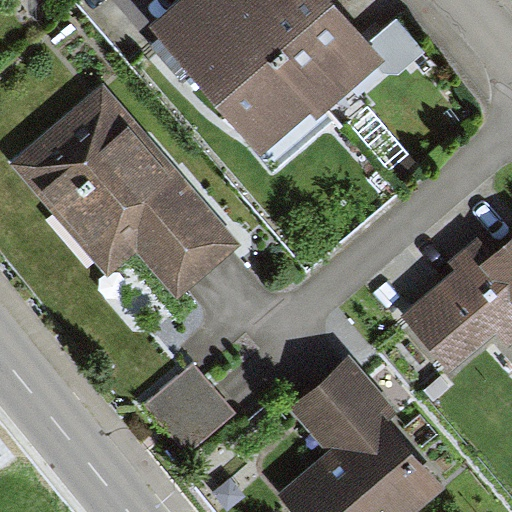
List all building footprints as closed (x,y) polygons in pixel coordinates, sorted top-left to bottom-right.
[(332,121),(224,0),(213,0),(159,48),(271,174),(332,121)] [(394,66),(336,0),(228,0),(333,119),(394,66)] [(114,103),(25,174),(111,281),(143,255),(182,303),(239,257),(114,103)] [(486,251),(406,321),(459,380),(511,333),(511,261),(503,270),(486,251)] [(189,364),(145,402),(192,457),(236,419),(189,364)] [(349,374),(298,416),(340,466),(295,504),(301,511),(431,511),(452,495),(349,374)]
